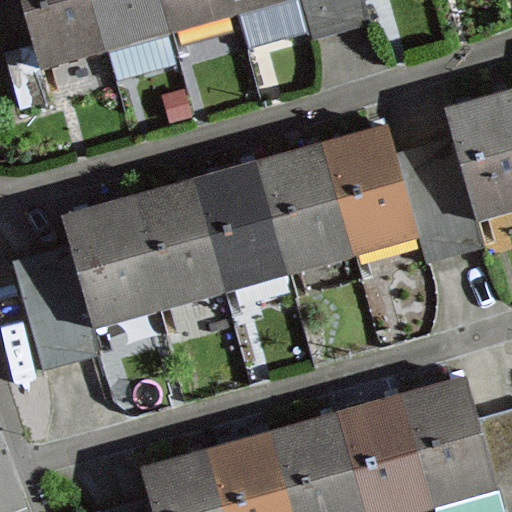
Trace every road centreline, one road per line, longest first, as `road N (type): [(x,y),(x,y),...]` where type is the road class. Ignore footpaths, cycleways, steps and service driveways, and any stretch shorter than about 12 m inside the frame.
road 1 (residential): [(0,197),(446,65),(511,36)]
road 2 (residential): [(0,460),(511,313)]
